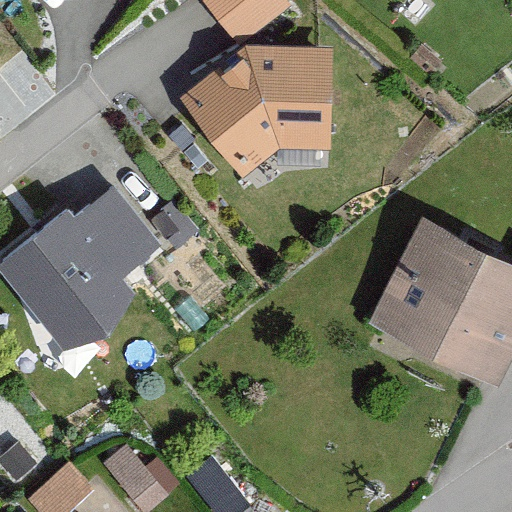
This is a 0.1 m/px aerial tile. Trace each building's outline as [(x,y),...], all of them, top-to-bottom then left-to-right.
[(282,8),(276,0),(196,0),(230,46),(282,8)] [(325,54),(243,50),(176,103),(238,180),(272,152),(320,154),(325,54)] [(153,250),(107,192),(73,219),(65,209),(0,259),(0,272),(61,350),(129,297),(116,279),(153,250)] [(193,237),(170,210),(150,226),(173,254),(193,237)] [(511,267),(417,222),(365,329),(494,391),(510,359),(511,360),(511,267)] [(154,489),(125,452),(102,470),(131,507),(154,489)] [(239,511),(241,510),(210,467),(187,483),(207,511),(239,511)] [(67,511),(87,497),(66,471),(25,505),(30,511),(67,511)]
